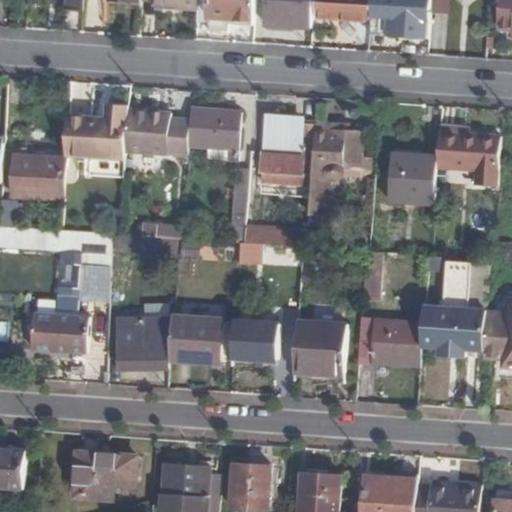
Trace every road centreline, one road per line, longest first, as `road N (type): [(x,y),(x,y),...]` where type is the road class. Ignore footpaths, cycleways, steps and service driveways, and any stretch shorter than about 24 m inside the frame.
road 1 (residential): [(0,55),(511,87)]
road 2 (residential): [(0,408),(511,440)]
